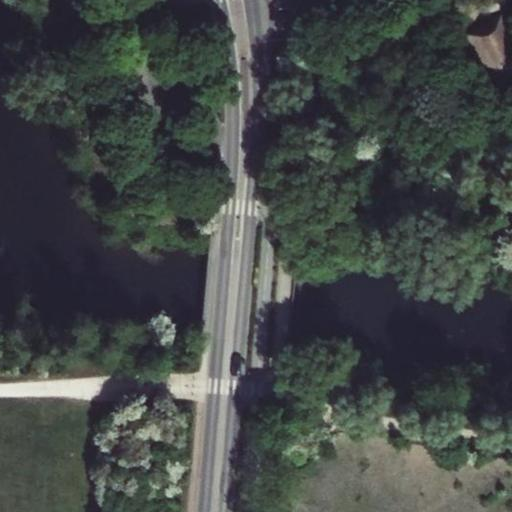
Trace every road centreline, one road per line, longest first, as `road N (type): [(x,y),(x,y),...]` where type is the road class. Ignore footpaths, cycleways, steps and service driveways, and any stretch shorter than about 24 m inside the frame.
road 1 (secondary): [(218,0),(232,78),(232,143),(203,511)]
road 2 (secondary): [(225,511),(260,98),(252,0)]
